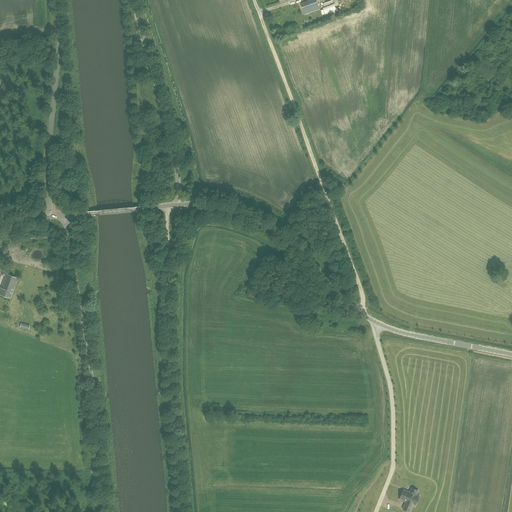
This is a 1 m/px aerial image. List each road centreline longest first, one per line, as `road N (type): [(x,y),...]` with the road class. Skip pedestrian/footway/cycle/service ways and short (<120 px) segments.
road 1 (tertiary): [(511,355),(382,326),(355,310),(271,226),(223,208),(179,205)]
road 2 (track): [(372,321),(264,29)]
road 3 (unclassified): [(105,511),(64,215)]
road 4 (unclassified): [(50,217),(57,0)]
road 5 (unclassified): [(179,205),(174,151),(133,0)]
road 6 (track): [(181,511),(168,350)]
road 7 (track): [(168,350),(168,205)]
